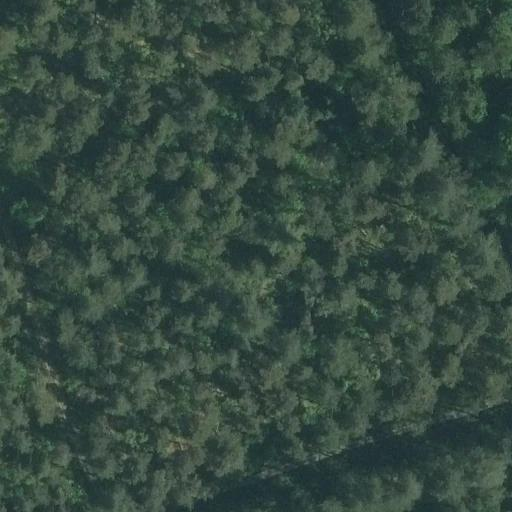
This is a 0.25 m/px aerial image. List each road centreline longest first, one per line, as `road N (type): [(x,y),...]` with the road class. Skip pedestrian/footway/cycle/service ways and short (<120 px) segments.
road 1 (track): [(154,511),(511,396)]
road 2 (track): [(0,210),(57,389),(108,511)]
road 3 (track): [(511,242),(389,0)]
